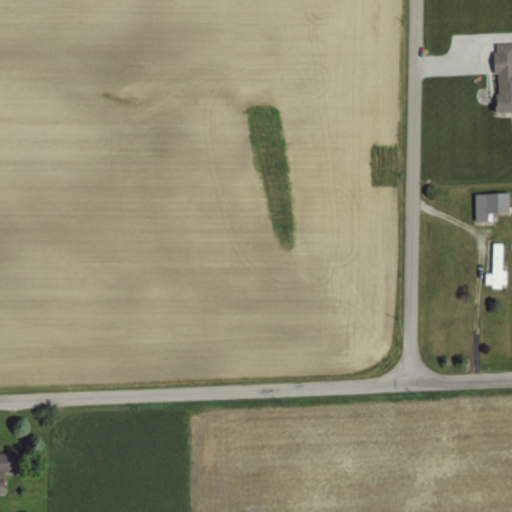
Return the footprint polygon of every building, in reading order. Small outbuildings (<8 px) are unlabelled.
[(511,40),(511,109),(489,109),(489,51),(491,51),(491,40),(511,40)] [(469,193),(469,220),(489,220),(489,211),(502,211),(502,193),(469,193)] [(487,242),(487,273),(480,272),(480,283),(486,283),(486,287),(496,287),(496,282),(501,282),(501,268),(496,268),(497,242),(487,242)] [(508,243),(495,243),(495,275),(489,275),(489,288),(508,288),(508,243)] [(0,452),(0,471),(14,471),(14,452),(0,452)]
